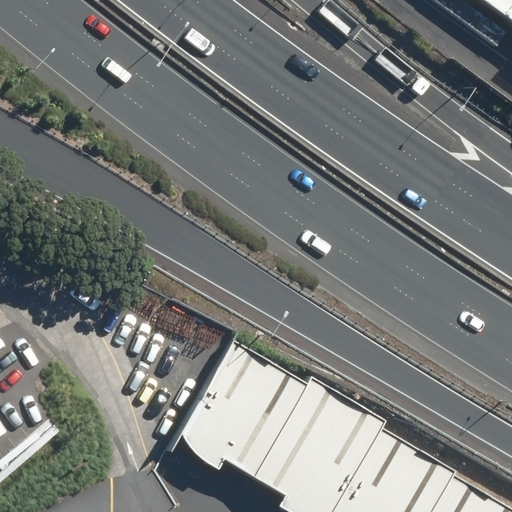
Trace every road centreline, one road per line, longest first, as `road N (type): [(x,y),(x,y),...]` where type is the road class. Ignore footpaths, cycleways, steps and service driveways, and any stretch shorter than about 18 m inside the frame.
road 1 (motorway): [(511,436),(238,256),(0,127)]
road 2 (motorway): [(511,330),(393,255),(44,0)]
road 3 (motorway): [(159,0),(511,248)]
road 4 (unknown): [(218,511),(145,499),(125,419),(90,345),(52,304),(0,267)]
road 5 (motorway): [(312,0),(511,157)]
